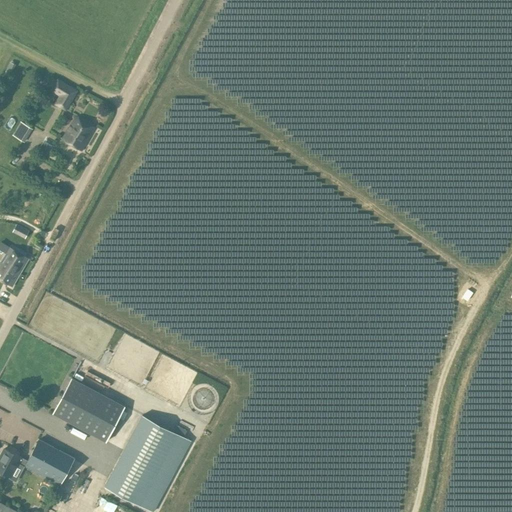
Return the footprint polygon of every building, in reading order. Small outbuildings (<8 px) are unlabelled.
[(52,90),(60,95),(55,104),(66,110),(77,91),(58,79),(52,90)] [(76,117),(63,139),(82,150),(95,128),(76,117)] [(13,135),(26,141),(33,126),(20,120),(13,135)] [(12,231),(25,238),(29,230),(17,223),(12,231)] [(7,252),(0,262),(0,278),(13,286),(29,259),(10,247),(7,252)] [(467,300),(473,292),(468,288),(463,297),(467,300)] [(73,380),(55,411),(104,439),(122,407),(73,380)] [(151,511),(190,440),(142,413),(103,484),(151,511)] [(61,482),(73,458),(74,456),(38,438),(27,459),(4,447),(1,454),(2,455),(0,459),(0,468),(11,474),(18,460),(61,482)]
